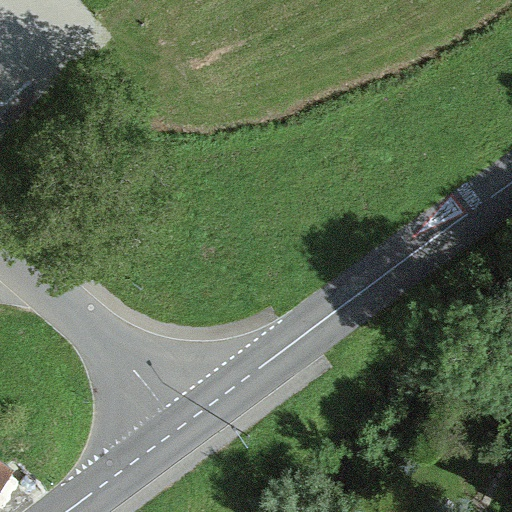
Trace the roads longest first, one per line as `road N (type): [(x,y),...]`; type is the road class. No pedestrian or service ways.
road 1 (tertiary): [(180,427),(511,182)]
road 2 (residential): [(180,427),(137,373),(0,250)]
road 3 (tertiary): [(67,511),(180,427)]
